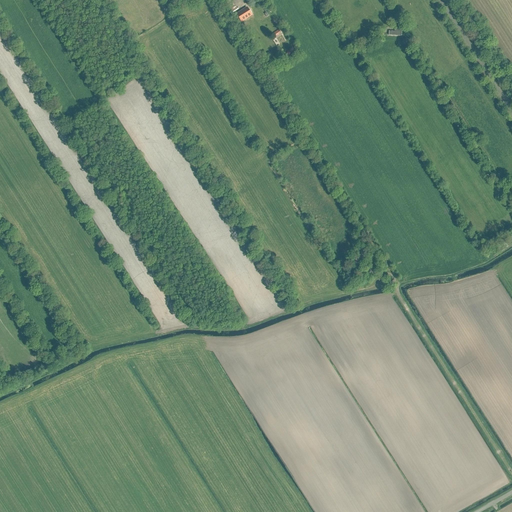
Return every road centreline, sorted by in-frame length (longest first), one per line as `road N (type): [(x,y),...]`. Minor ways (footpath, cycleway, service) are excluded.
road 1 (track): [(511,473),(396,282)]
road 2 (unclassified): [(511,111),(440,0)]
